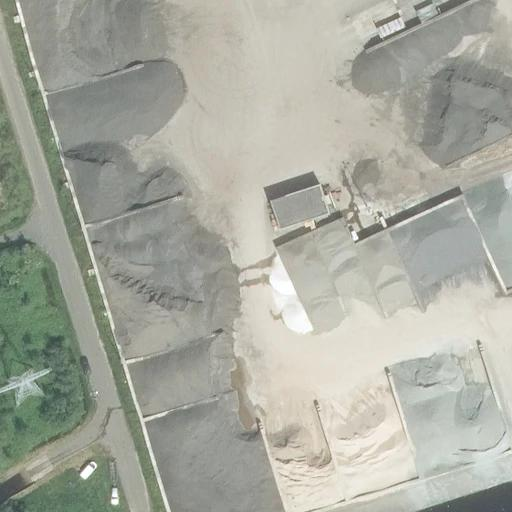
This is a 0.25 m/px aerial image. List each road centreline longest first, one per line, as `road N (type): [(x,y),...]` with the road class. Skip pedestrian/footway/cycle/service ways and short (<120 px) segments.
road 1 (unclassified): [(144,511),(59,222)]
road 2 (unclassified): [(59,222),(0,18)]
